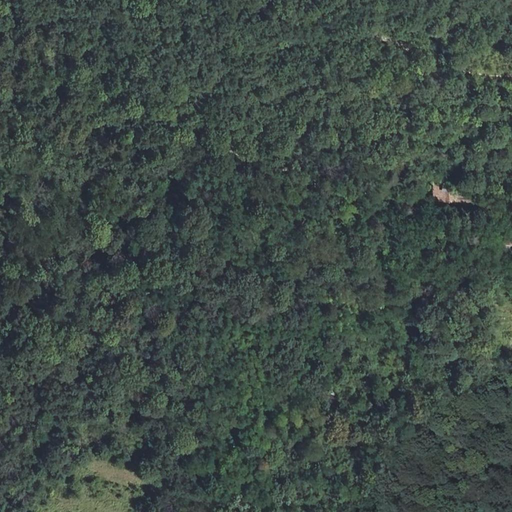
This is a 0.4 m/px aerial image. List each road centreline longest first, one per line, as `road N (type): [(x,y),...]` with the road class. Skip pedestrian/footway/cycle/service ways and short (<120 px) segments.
road 1 (track): [(9,0),(190,120),(283,164),(419,201),(511,206)]
road 2 (track): [(36,0),(144,30),(232,36),(361,29),(477,73),(511,76)]
road 3 (track): [(511,410),(354,417),(242,397)]
